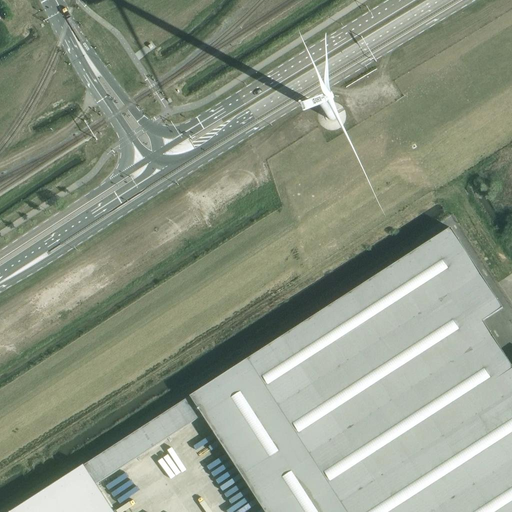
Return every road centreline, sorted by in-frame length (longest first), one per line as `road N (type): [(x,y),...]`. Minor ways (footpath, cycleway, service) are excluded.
road 1 (tertiary): [(0,280),(53,256),(468,0)]
road 2 (tertiary): [(164,167),(440,0)]
road 3 (tertiary): [(401,0),(155,153)]
road 4 (tertiary): [(0,276),(164,167)]
road 5 (unclassified): [(155,153),(48,0)]
road 6 (tertiary): [(155,153),(0,254)]
